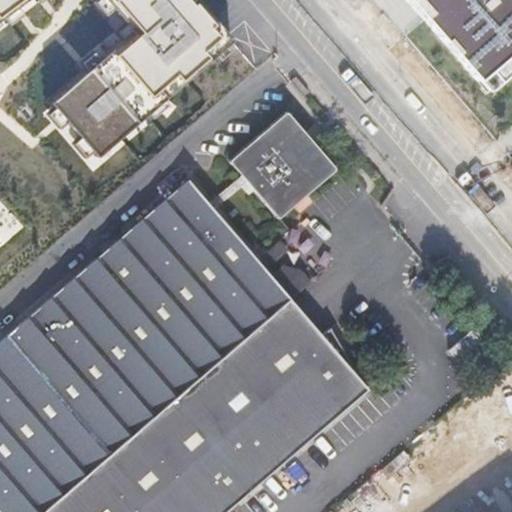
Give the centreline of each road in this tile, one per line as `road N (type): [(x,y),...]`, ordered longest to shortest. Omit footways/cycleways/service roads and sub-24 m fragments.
road 1 (tertiary): [(279,0),(511,269)]
road 2 (residential): [(409,511),(511,428)]
